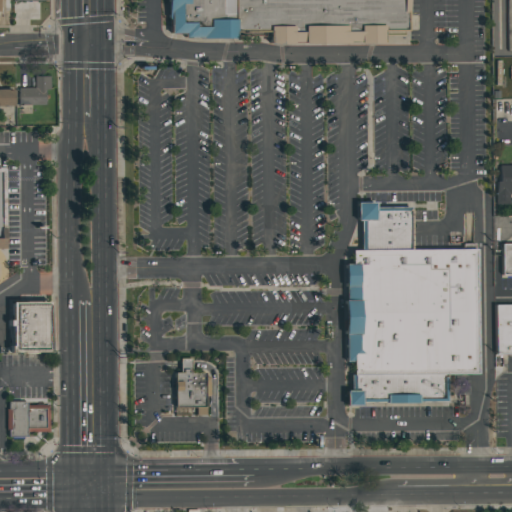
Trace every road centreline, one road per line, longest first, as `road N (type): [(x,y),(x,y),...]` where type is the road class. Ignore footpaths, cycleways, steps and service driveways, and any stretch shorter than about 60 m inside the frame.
road 1 (primary): [(103,475),(103,117)]
road 2 (primary): [(104,499),(397,496)]
road 3 (primary): [(72,46),(70,301)]
road 4 (primary): [(483,471),(254,476)]
road 5 (primary): [(70,301),(71,475)]
road 6 (primary): [(240,476),(103,475)]
